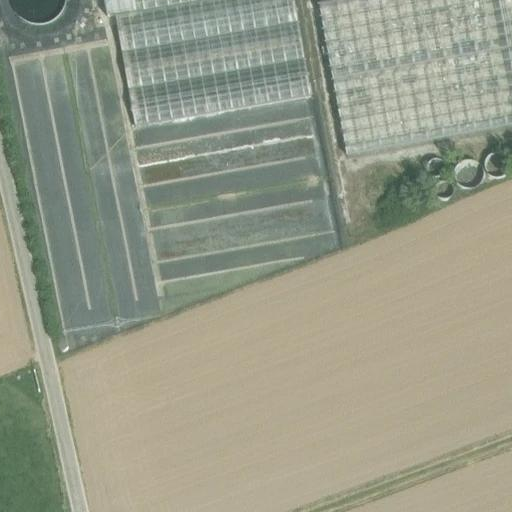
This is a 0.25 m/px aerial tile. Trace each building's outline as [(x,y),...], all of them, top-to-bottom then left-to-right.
[(103,0),(108,19),(115,18),(134,15),(131,0),(103,0)] [(219,0),(134,15),(115,18),(135,130),(311,98),(293,0),(219,0)] [(131,0),(134,15),(219,0),(131,0)] [(511,0),(318,0),(333,78),(348,159),(511,129),(511,0)] [(488,177),(492,180),(497,181),(502,180),(506,177),(508,174),(510,169),(510,165),(507,160),(504,157),(500,155),(495,155),(490,157),(487,160),(485,164),(484,169),(485,173),(488,177)] [(475,165),(470,162),(465,161),(460,162),(455,165),(452,170),(450,175),(451,180),(454,185),(458,189),(463,190),(468,190),(473,188),(477,185),(479,180),(480,174),(478,169),(475,165)] [(444,174),(444,169),(441,165),(437,163),(432,163),(428,166),(426,170),(427,175),(429,179),(434,181),(438,181),(442,178),(444,174)] [(434,201),(439,203),(444,202),(447,199),(449,194),(448,189),(444,186),(440,184),(435,185),(432,188),(430,193),(431,198),(434,201)]
